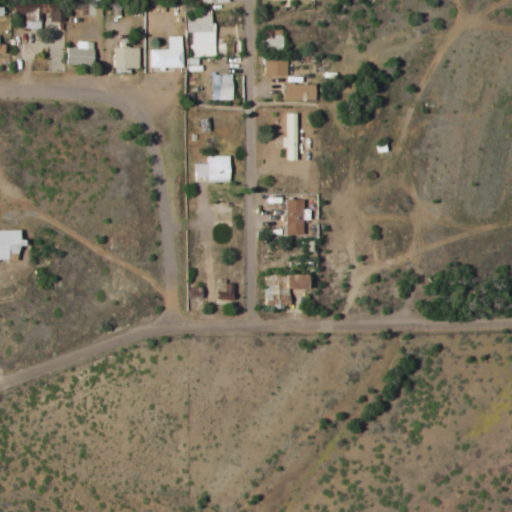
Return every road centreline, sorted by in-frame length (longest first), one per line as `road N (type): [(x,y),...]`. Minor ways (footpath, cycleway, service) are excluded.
road 1 (residential): [(0,397),(170,340),(511,334)]
road 2 (residential): [(0,98),(86,103),(118,109),(139,124),(160,193),(170,340)]
road 3 (residential): [(251,183),(252,0)]
road 4 (residential): [(251,336),(251,183)]
